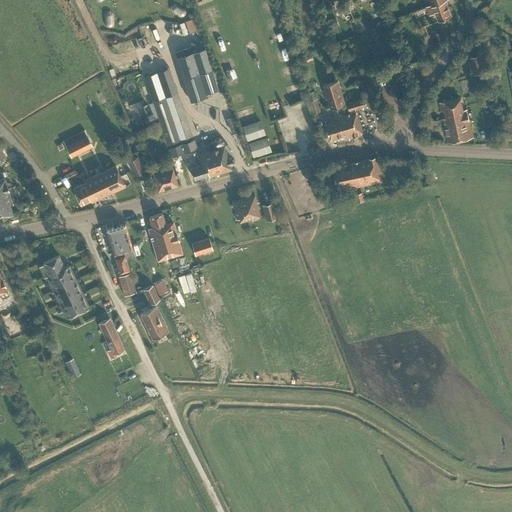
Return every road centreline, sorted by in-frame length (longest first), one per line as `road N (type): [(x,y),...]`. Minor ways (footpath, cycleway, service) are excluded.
road 1 (track): [(164,395),(335,399),(467,472),(511,476)]
road 2 (tertiary): [(81,218),(344,150),(393,148)]
road 3 (residential): [(393,148),(414,100),(465,27),(468,0)]
road 4 (track): [(220,511),(164,395)]
road 5 (unknown): [(167,44),(111,57),(80,0)]
